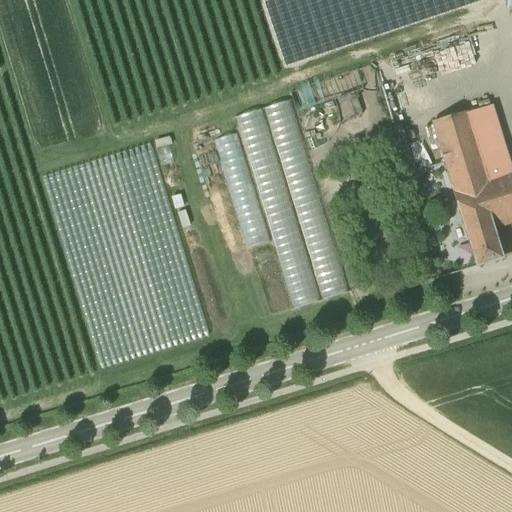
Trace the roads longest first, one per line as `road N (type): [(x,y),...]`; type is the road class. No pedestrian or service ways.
road 1 (tertiary): [(0,457),(511,297)]
road 2 (track): [(511,466),(408,404),(372,364)]
